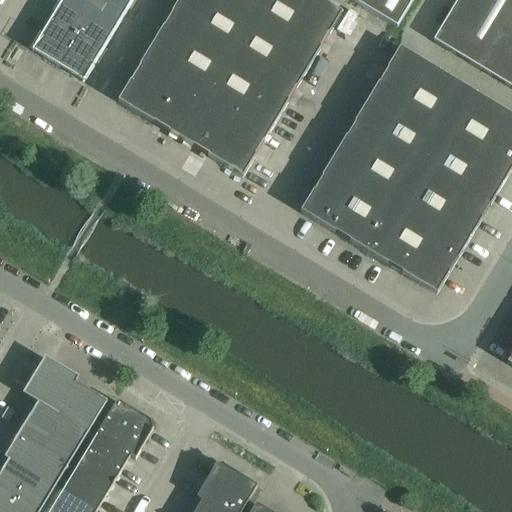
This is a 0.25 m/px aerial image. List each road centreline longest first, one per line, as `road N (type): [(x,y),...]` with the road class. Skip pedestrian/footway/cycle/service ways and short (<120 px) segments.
road 1 (unclassified): [(0,83),(454,357),(511,271)]
road 2 (unclassified): [(0,271),(368,504),(364,511)]
